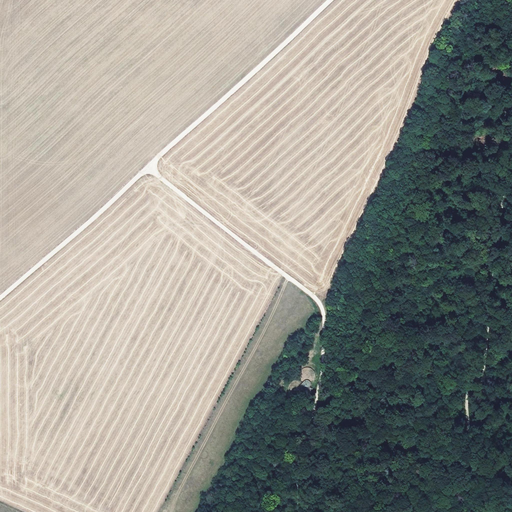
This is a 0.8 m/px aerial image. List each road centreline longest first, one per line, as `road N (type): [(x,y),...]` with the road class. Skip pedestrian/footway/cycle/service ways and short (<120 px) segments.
road 1 (track): [(0,299),(330,0)]
road 2 (track): [(147,169),(321,305),(322,376),(299,447),(295,511)]
road 3 (track): [(462,511),(466,396),(483,366),(501,196),(511,168)]
